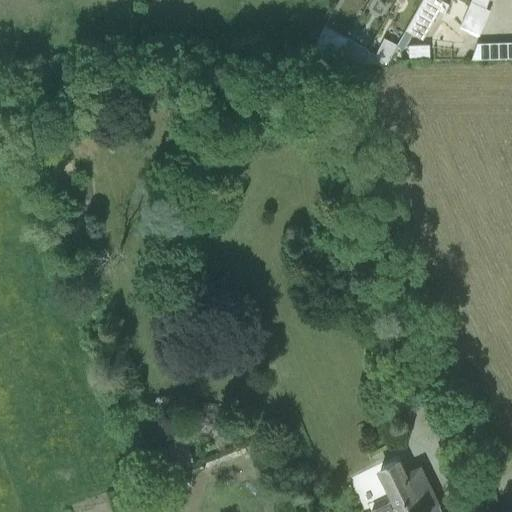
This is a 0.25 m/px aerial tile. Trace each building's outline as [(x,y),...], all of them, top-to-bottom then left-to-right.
[(445,13),(448,5),(438,0),(422,0),(397,46),(396,47),(406,53),(403,63),(430,61),(433,53),(413,42),(415,38),(421,41),(438,12),(444,15),(445,13)] [(450,0),(448,5),(445,13),(482,28),(487,15),(482,13),(487,1),(487,0),(450,0)] [(303,63),(331,63),(351,25),(330,15),(303,63)] [(135,30),(146,50),(154,45),(144,25),(135,30)] [(396,47),(397,46),(383,39),(373,57),(387,63),(396,47)] [(333,64),(359,63),(365,51),(346,41),(333,64)] [(429,428),(446,421),(442,409),(424,416),(429,428)] [(192,461),(185,439),(144,453),(151,475),(192,461)] [(370,511),(439,511),(426,485),(417,467),(406,473),(399,459),(376,470),(391,502),(370,511)]
